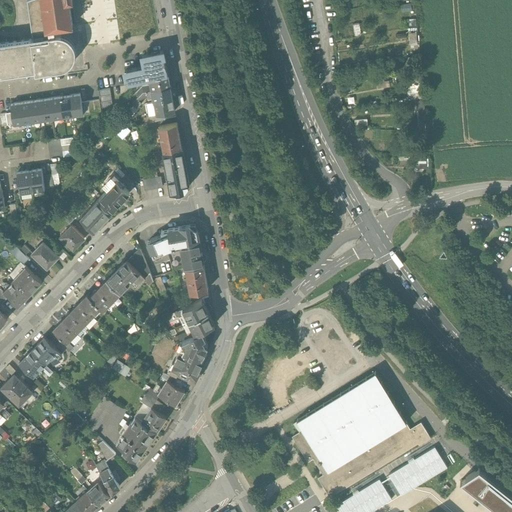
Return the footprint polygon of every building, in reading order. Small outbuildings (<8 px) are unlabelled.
[(27,0),(32,31),(33,39),(31,40),(31,39),(15,41),(0,43),(0,72),(35,68),(36,72),(62,68),(68,66),(73,61),(75,55),(76,48),(73,42),(69,37),(63,34),(56,34),(55,28),(73,26),(69,0),(27,0)] [(411,2),(401,4),(402,12),(412,10),(411,2)] [(161,52),(143,56),(146,68),(143,69),(143,66),(125,70),(128,82),(168,73),(167,72),(163,53),(163,52),(163,51),(162,51),(161,51),(161,52)] [(420,71),(400,73),(401,84),(413,83),(414,92),(422,92),(420,71)] [(168,73),(150,77),(151,85),(147,84),(143,85),(143,91),(170,85),(168,73)] [(388,75),(376,77),(378,90),(390,88),(388,75)] [(143,85),(134,94),(136,96),(138,94),(139,95),(143,91),(143,85)] [(170,85),(143,91),(139,95),(140,99),(153,95),(154,102),(172,98),(170,85)] [(80,93),(70,95),(73,115),(83,114),(82,102),(80,93)] [(70,95),(60,96),(63,117),(73,115),(70,95)] [(60,96),(50,97),(53,118),(63,117),(60,96)] [(50,97),(40,99),(43,120),(53,118),(50,97)] [(172,98),(154,102),(157,115),(163,114),(175,111),(172,98)] [(43,120),(40,99),(30,100),(33,121),(43,120)] [(422,99),(414,100),(416,110),(423,109),(422,99)] [(30,100),(21,102),(24,122),(33,121),(30,100)] [(21,102),(10,103),(12,112),(13,124),(24,122),(21,102)] [(157,115),(149,117),(150,123),(164,119),(163,114),(157,115)] [(177,123),(159,126),(164,151),(182,148),(177,123)] [(182,148),(164,151),(171,192),(185,190),(189,185),(182,148)] [(427,155),(415,156),(416,169),(428,168),(427,155)] [(42,168),(29,170),(32,191),(45,189),(42,168)] [(29,170),(17,172),(20,193),(32,191),(29,170)] [(160,177),(143,180),(145,190),(162,187),(160,177)] [(116,180),(99,198),(112,211),(129,192),(116,180)] [(112,211),(99,198),(82,217),(95,230),(112,211)] [(84,237),(72,225),(61,236),(73,249),(84,237)] [(163,235),(151,241),(157,261),(182,250),(181,242),(199,239),(196,226),(163,231),(163,235)] [(199,239),(181,242),(182,250),(185,267),(203,264),(199,239)] [(50,247),(47,249),(42,243),(32,252),(47,267),(58,255),(50,247)] [(30,249),(25,244),(20,250),(25,254),(30,249)] [(140,248),(128,260),(139,271),(145,277),(150,272),(140,248)] [(128,260),(127,259),(116,270),(129,283),(135,288),(145,277),(139,271),(128,260)] [(203,264),(185,267),(190,292),(208,289),(203,264)] [(42,281),(26,266),(13,279),(29,294),(42,281)] [(107,279),(120,292),(129,283),(116,270),(107,279)] [(164,273),(152,278),(155,285),(167,282),(164,273)] [(29,294),(13,279),(2,290),(2,291),(7,296),(18,306),(29,294)] [(120,292),(107,279),(99,288),(112,301),(120,292)] [(112,301),(99,288),(91,296),(90,296),(100,306),(100,307),(103,310),(112,301)] [(91,296),(88,293),(79,302),(92,315),(100,307),(100,306),(90,296),(91,296)] [(169,296),(161,299),(165,307),(173,304),(169,296)] [(202,299),(177,311),(180,317),(186,314),(189,321),(208,311),(202,299)] [(92,315),(79,302),(71,311),(84,324),(89,329),(98,320),(92,315)] [(84,324),(71,311),(62,320),(75,332),(84,324)] [(208,311),(189,321),(193,329),(187,331),(190,337),(202,331),(215,324),(208,311)] [(75,332),(62,320),(54,328),(67,341),(75,332)] [(163,321),(150,328),(155,338),(168,331),(163,321)] [(190,337),(181,341),(183,345),(181,351),(179,350),(173,362),(175,363),(171,371),(172,371),(177,374),(177,373),(189,378),(189,379),(194,381),(196,377),(198,376),(201,372),(200,369),(203,360),(204,361),(206,355),(204,354),(208,345),(205,339),(206,338),(202,331),(190,337)] [(51,342),(45,336),(32,350),(45,362),(47,361),(48,361),(57,356),(58,357),(62,353),(55,346),(56,345),(55,345),(52,342),(51,342)] [(176,344),(160,336),(146,365),(164,373),(170,375),(172,371),(171,371),(175,363),(173,362),(179,350),(181,351),(183,345),(181,341),(176,344)] [(66,349),(58,342),(55,345),(56,345),(55,346),(62,353),(66,349)] [(45,362),(32,350),(20,362),(33,375),(45,362)] [(117,359),(112,367),(125,375),(130,366),(117,359)] [(375,372),(293,422),(299,432),(292,436),(307,462),(313,459),(323,475),(317,478),(330,498),(418,444),(419,446),(430,439),(420,423),(410,429),(375,372)] [(170,375),(164,373),(162,377),(168,381),(168,380),(174,384),(177,378),(170,375)] [(31,389),(19,378),(18,379),(13,374),(1,387),(17,403),(23,397),(25,399),(30,393),(29,391),(31,389)] [(174,384),(168,380),(168,381),(164,388),(163,387),(158,394),(175,404),(184,390),(174,384)] [(105,396),(87,423),(95,432),(115,403),(105,396)] [(167,417),(152,407),(142,422),(157,432),(167,417)] [(136,417),(132,423),(131,422),(120,438),(121,438),(117,444),(124,449),(123,451),(130,456),(129,457),(136,462),(157,432),(142,422),(136,417)] [(116,454),(103,440),(98,444),(108,459),(116,454)] [(434,447),(389,475),(401,495),(447,467),(434,447)] [(120,486),(107,463),(98,468),(112,493),(120,486)] [(511,511),(511,494),(479,469),(460,481),(499,511),(511,511)] [(82,475),(78,479),(83,485),(88,481),(82,475)] [(379,479),(333,507),(335,511),(372,511),(392,500),(379,479)] [(105,489),(98,481),(88,490),(90,493),(101,504),(110,495),(104,489),(105,489)] [(79,503),(87,511),(91,511),(101,504),(90,493),(79,503)] [(68,511),(87,511),(79,503),(68,511)]
